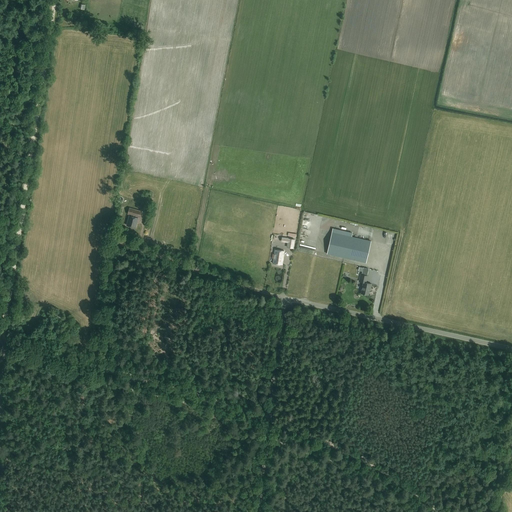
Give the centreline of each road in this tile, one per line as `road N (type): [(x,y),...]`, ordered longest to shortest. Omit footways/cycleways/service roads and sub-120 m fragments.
road 1 (track): [(440,511),(413,487),(323,440),(1,338)]
road 2 (track): [(1,338),(52,0)]
road 3 (track): [(95,367),(115,239),(286,300)]
road 4 (unclassified): [(511,348),(286,300)]
road 5 (unclassified): [(259,511),(286,300)]
